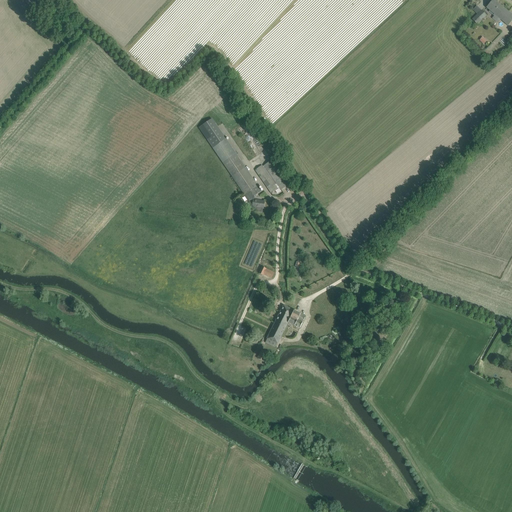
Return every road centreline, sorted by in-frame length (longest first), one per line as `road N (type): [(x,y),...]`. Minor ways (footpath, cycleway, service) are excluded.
road 1 (track): [(356,269),(214,59),(160,89),(87,31),(0,127)]
road 2 (track): [(511,329),(356,269)]
